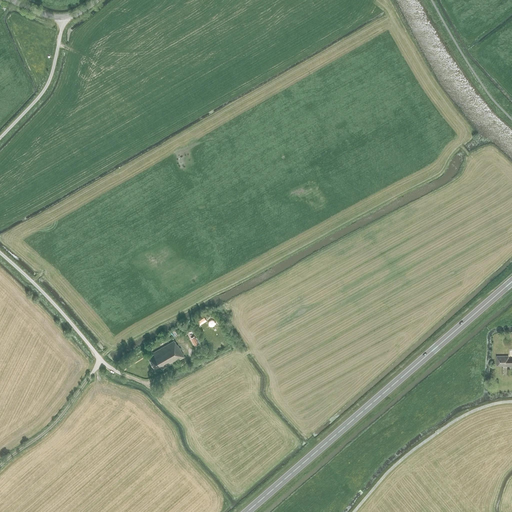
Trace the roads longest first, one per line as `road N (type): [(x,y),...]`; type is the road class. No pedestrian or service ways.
road 1 (trunk): [(247,511),(511,281)]
road 2 (residential): [(119,373),(0,253)]
road 3 (residential): [(0,137),(43,91),(62,17)]
